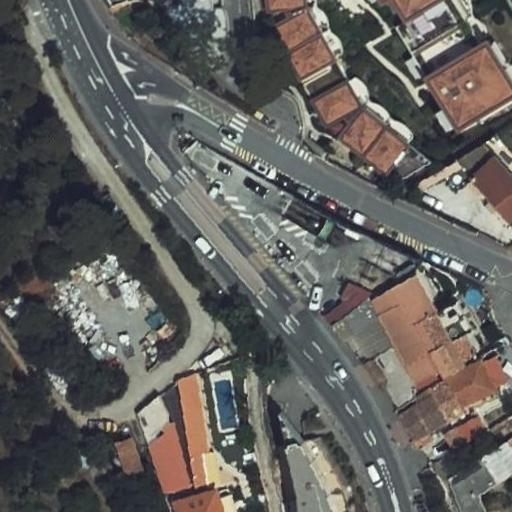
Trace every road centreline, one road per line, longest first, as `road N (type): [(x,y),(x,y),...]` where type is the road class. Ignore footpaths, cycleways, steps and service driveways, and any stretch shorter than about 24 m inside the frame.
road 1 (primary): [(366,404),(340,362),(134,115)]
road 2 (residential): [(208,120),(392,220),(511,272)]
road 3 (primary): [(128,158),(343,416)]
road 4 (primary): [(51,9),(83,89),(128,158)]
road 5 (residential): [(51,9),(118,113)]
